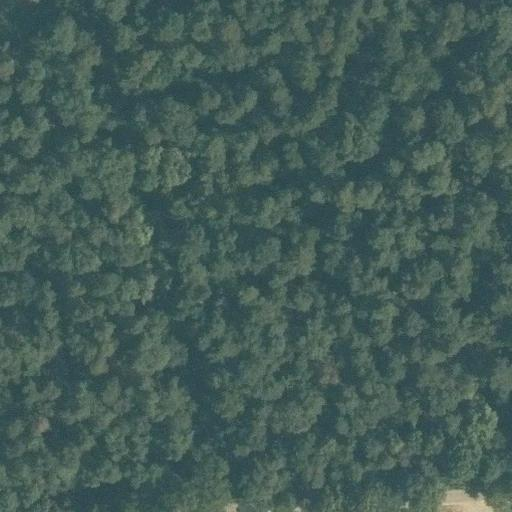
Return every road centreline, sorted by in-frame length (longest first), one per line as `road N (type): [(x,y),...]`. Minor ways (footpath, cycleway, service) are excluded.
road 1 (track): [(195,305),(107,0)]
road 2 (unclassified): [(511,492),(248,511)]
road 3 (track): [(247,511),(195,305)]
